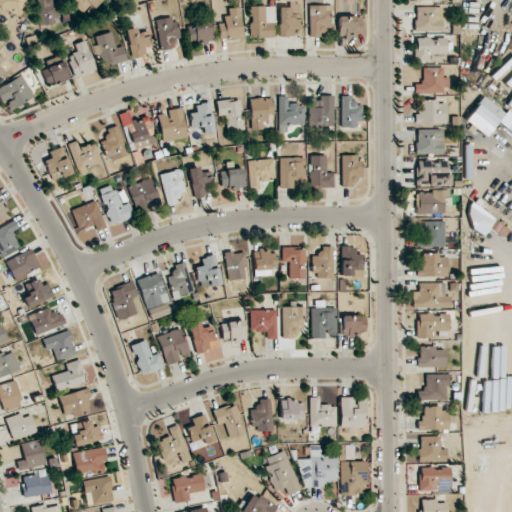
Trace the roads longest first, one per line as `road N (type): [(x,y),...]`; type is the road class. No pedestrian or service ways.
road 1 (residential): [(384,0),(389,511)]
road 2 (residential): [(147,511),(128,412),(79,274),(0,143)]
road 3 (residential): [(0,143),(72,108),(187,77),(386,66)]
road 4 (residential): [(79,274),(214,225),(387,219)]
road 5 (residential): [(128,412),(253,371),(388,368)]
